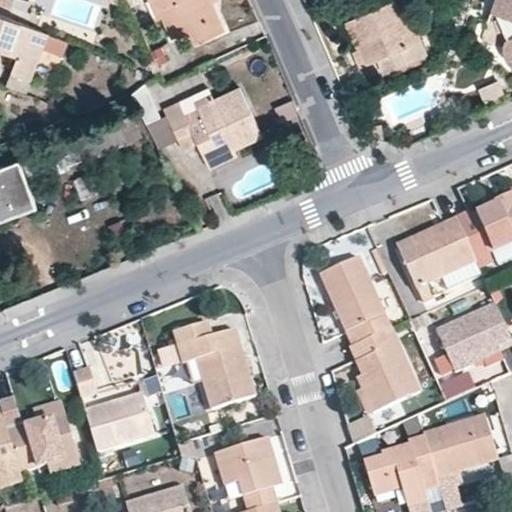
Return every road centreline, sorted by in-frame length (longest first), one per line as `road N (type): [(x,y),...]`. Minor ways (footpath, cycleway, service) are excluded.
road 1 (residential): [(263,240),(342,511)]
road 2 (residential): [(0,341),(263,240)]
road 3 (residential): [(267,0),(349,199)]
road 4 (residential): [(349,199),(511,128)]
